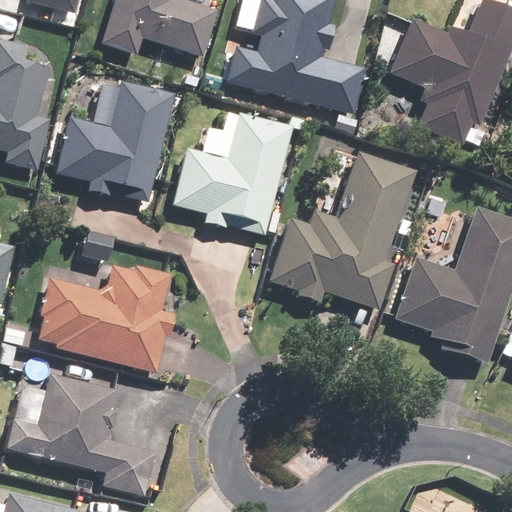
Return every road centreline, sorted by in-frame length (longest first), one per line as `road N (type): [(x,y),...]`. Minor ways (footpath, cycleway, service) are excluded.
road 1 (residential): [(229,482),(225,422),(254,394),(288,392),(327,406),(376,438)]
road 2 (residential): [(376,438),(302,510),(267,504),(229,482)]
road 3 (residential): [(511,461),(436,439),(376,438)]
